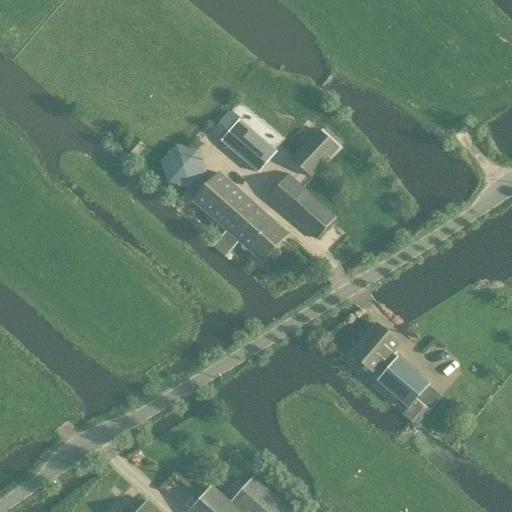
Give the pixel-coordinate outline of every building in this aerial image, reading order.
[(240,120),(221,142),(258,174),(277,152),(240,120)] [(311,179),(339,149),(318,129),(290,160),(311,179)] [(169,167),(177,188),(200,193),(217,175),(208,153),(186,149),(169,167)] [(219,174),(194,202),(227,231),(214,246),(227,257),(229,255),(240,243),(263,263),(288,234),(219,174)] [(289,176),(267,199),(319,240),(336,218),(289,176)] [(375,326),(350,356),(372,375),(378,368),(385,374),(397,359),(391,354),(398,345),(375,326)] [(385,374),(378,383),(408,409),(416,399),(429,385),(399,359),(398,360),(397,359),(385,374)] [(212,489),(191,511),(288,511),(253,480),(230,506),(212,489)]
